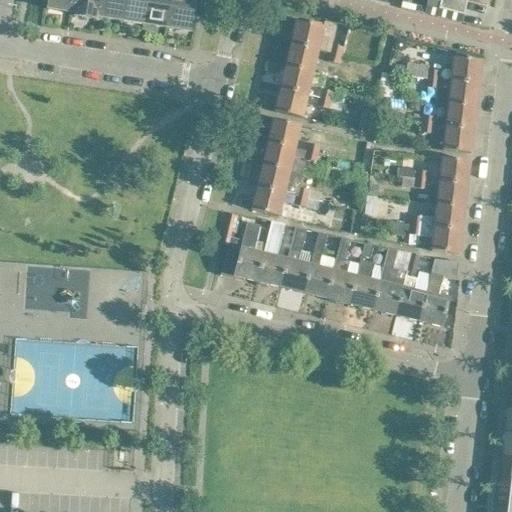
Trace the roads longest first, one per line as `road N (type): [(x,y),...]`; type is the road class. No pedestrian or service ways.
road 1 (residential): [(473,375),(511,57)]
road 2 (residential): [(170,303),(473,375)]
road 3 (residential): [(170,303),(217,80)]
road 4 (residential): [(217,80),(0,45)]
road 5 (residential): [(158,511),(170,303)]
road 6 (residential): [(457,511),(473,375)]
